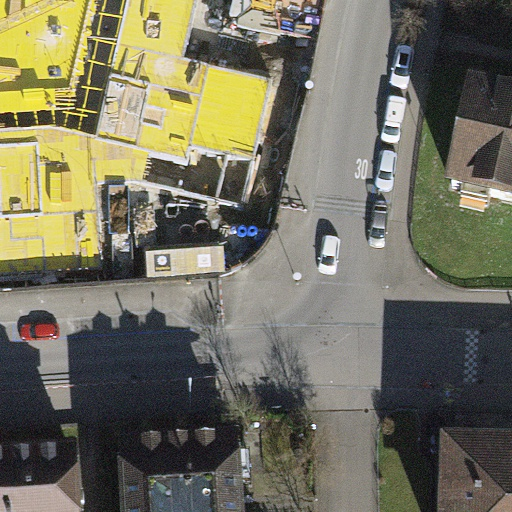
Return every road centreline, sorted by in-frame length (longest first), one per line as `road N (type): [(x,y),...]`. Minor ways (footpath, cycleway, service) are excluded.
road 1 (residential): [(390,0),(346,208),(343,357)]
road 2 (residential): [(343,357),(150,346),(0,356)]
road 3 (residential): [(343,357),(511,356)]
road 4 (residential): [(343,357),(346,511)]
